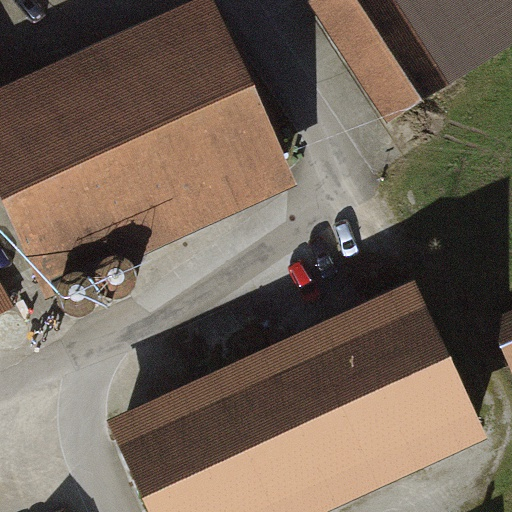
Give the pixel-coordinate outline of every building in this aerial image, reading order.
[(0,185),(3,185),(59,299),(305,180),(217,0),(196,0),(13,89),(0,63),(0,185)] [(381,0),(311,0),(300,7),(377,126),(438,87),(381,0)] [(0,317),(26,303),(0,254),(0,317)] [(399,285),(99,418),(141,511),(305,511),(468,440),(399,285)] [(511,311),(491,321),(511,369),(511,368),(511,311)]
